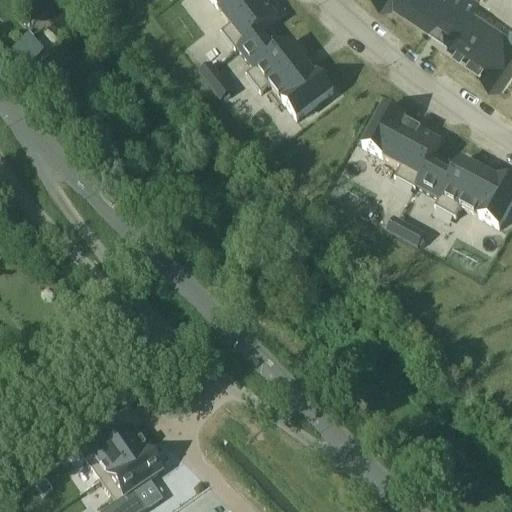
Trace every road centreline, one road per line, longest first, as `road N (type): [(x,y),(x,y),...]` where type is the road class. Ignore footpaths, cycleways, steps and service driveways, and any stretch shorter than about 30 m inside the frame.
road 1 (unclassified): [(372,478),(0,99)]
road 2 (unclassified): [(0,172),(148,326),(372,478)]
road 3 (residential): [(511,143),(396,66),(327,0)]
